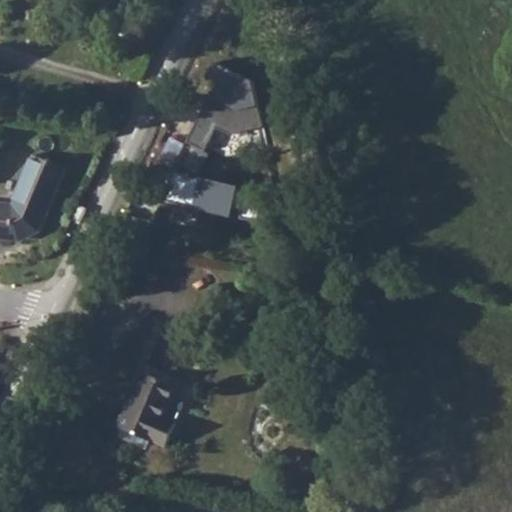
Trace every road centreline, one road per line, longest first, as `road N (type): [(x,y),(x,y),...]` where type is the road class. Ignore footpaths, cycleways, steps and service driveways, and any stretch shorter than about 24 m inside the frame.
road 1 (track): [(358,511),(334,303),(262,0)]
road 2 (residential): [(203,0),(51,319)]
road 3 (residential): [(51,319),(0,433)]
